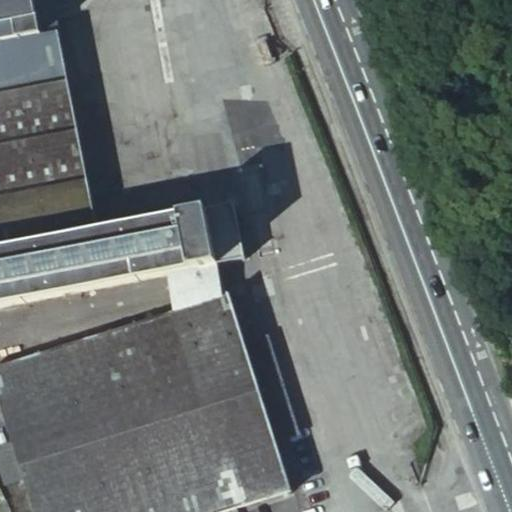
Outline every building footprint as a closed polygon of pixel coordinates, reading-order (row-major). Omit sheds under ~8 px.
[(197,260),(249,250),(240,205),(104,231),(103,227),(101,219),(97,199),(71,85),(46,90),(21,94),(13,51),(62,41),(53,0),(0,0),(0,299),(2,299),(35,293),(80,283),(115,276),(153,269),(197,260)] [(62,41),(13,51),(21,94),(46,90),(71,85),(70,78),(65,54),(62,41)] [(129,222),(146,218),(194,209),(190,190),(188,181),(145,190),(139,191),(123,194),(129,222)] [(113,196),(97,199),(101,219),(103,227),(121,223),(129,222),(123,194),(119,195),(113,196)] [(0,310),(251,260),(249,250),(197,260),(153,269),(115,276),(80,283),(35,293),(2,299),(0,299),(0,310)] [(242,511),(292,497),(232,300),(0,369),(0,393),(35,511),(242,511)] [(258,360),(278,419),(292,414),(272,356),(258,360)]
